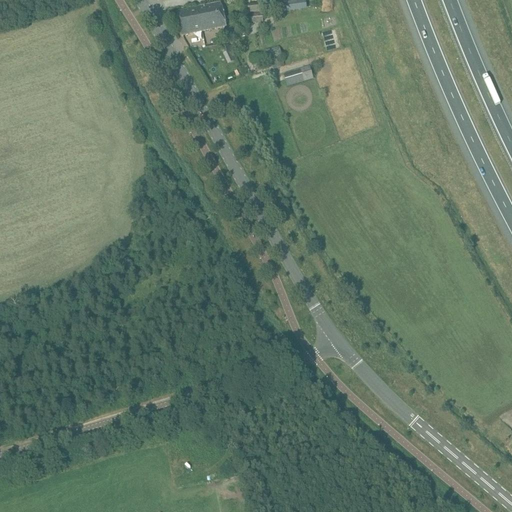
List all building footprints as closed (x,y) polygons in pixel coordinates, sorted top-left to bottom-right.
[(276,0),(278,13),(307,9),(305,0),(276,0)] [(220,3),(197,8),(203,31),(226,27),(220,3)] [(248,6),(248,13),(245,14),(246,24),(263,22),(262,12),(261,5),(248,6)] [(203,31),(197,8),(176,12),(182,36),(203,31)] [(248,52),(253,67),(283,58),(278,43),(248,52)] [(228,45),(223,48),(225,54),(231,52),(228,45)] [(314,79),(310,67),(283,75),(287,87),(314,79)]
